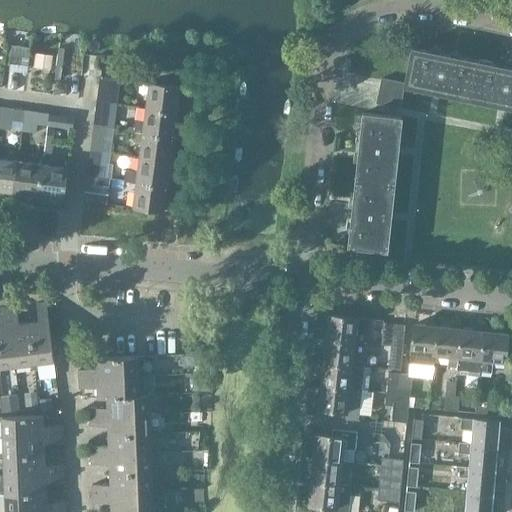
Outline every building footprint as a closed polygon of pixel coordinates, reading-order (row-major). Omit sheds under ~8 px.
[(475,60),(436,51),(410,45),(402,81),(402,83),(467,97),(475,60)] [(511,67),(475,60),(467,97),(511,107),(511,67)] [(100,76),(97,101),(117,103),(120,79),(100,76)] [(400,93),(402,83),(402,81),(379,77),(377,88),(400,93)] [(178,86),(148,82),(145,107),(175,111),(178,86)] [(377,88),(374,100),(397,105),(400,93),(377,88)] [(97,101),(93,126),(105,128),(114,129),(117,103),(97,101)] [(135,121),(134,131),(172,136),(175,111),(145,107),(143,122),(135,121)] [(23,123),(24,112),(14,110),(12,122),(23,123)] [(362,111),(355,177),(392,181),(399,115),(362,111)] [(37,125),(47,126),(49,115),(39,114),(37,125)] [(73,130),(74,119),(49,115),(47,126),(73,130)] [(103,137),(105,128),(93,126),(92,136),(103,137)] [(141,143),(139,157),(169,161),(172,136),(134,131),(132,142),(141,143)] [(89,161),(100,162),(101,152),(90,151),(89,161)] [(124,181),(136,182),(165,186),(169,161),(139,157),(137,171),(125,170),(124,181)] [(0,190),(13,192),(16,161),(0,158),(0,190)] [(41,164),(16,161),(13,192),(37,195),(41,164)] [(66,167),(41,164),(37,195),(62,198),(66,167)] [(98,177),(87,175),(86,186),(97,188),(98,177)] [(384,248),(388,213),(392,181),(355,177),(348,244),(384,248)] [(162,211),(165,186),(136,182),(133,207),(162,211)] [(37,365),(53,363),(46,303),(36,305),(38,322),(28,324),(35,370),(38,369),(37,365)] [(31,370),(35,370),(28,324),(18,325),(16,307),(6,308),(15,368),(31,365),(31,370)] [(0,369),(15,368),(6,308),(0,308),(0,324),(0,327),(0,369)] [(328,315),(326,338),(367,342),(369,319),(328,315)] [(405,325),(394,324),(383,323),(381,344),(391,346),(402,347),(405,325)] [(421,369),(421,366),(433,367),(434,357),(437,327),(414,324),(411,354),(410,368),(421,369)] [(461,329),(437,327),(434,357),(449,359),(448,366),(457,367),(461,329)] [(479,372),(479,369),(484,331),(461,329),(457,367),(456,374),(479,376),(479,372)] [(507,334),(484,331),(479,369),(479,372),(491,373),(493,361),(504,362),(507,334)] [(326,338),(323,361),(364,366),(367,342),(326,338)] [(401,359),(402,347),(391,346),(390,358),(401,359)] [(78,371),(79,379),(138,377),(138,360),(144,359),(143,356),(96,358),(96,370),(78,371)] [(323,361),(321,385),(362,389),(364,366),(323,361)] [(398,388),(399,386),(400,374),(388,373),(387,387),(398,388)] [(97,388),(98,399),(106,399),(106,398),(139,397),(139,396),(145,396),(145,392),(139,392),(138,377),(79,379),(79,389),(97,388)] [(446,381),(445,394),(454,395),(456,382),(446,381)] [(318,409),(345,412),(344,419),(358,420),(362,389),(321,385),(318,409)] [(387,387),(385,399),(397,400),(398,388),(387,387)] [(398,388),(397,400),(409,401),(410,389),(402,388),(398,388)] [(491,392),(477,391),(475,413),(497,415),(498,403),(491,402),(491,392)] [(19,411),(17,394),(0,396),(0,397),(2,413),(19,411)] [(453,411),(457,411),(459,396),(454,396),(454,395),(445,394),(443,410),(453,411)] [(145,396),(139,396),(139,397),(106,398),(106,399),(107,408),(89,409),(90,417),(149,413),(148,398),(154,398),(154,395),(145,396)] [(390,421),(395,421),(397,400),(385,399),(385,406),(391,406),(390,421)] [(407,423),(409,401),(397,400),(395,421),(407,423)] [(108,426),(108,435),(149,432),(156,432),(155,430),(149,430),(149,413),(90,417),(90,427),(108,426)] [(0,420),(1,420),(2,438),(62,435),(61,426),(44,427),(43,416),(1,418),(1,417),(0,416),(0,420)] [(472,430),(470,443),(496,446),(498,446),(500,431),(497,431),(498,422),(460,418),(460,428),(472,430)] [(420,439),(422,420),(413,419),(411,438),(420,439)] [(313,458),(343,461),(353,462),(354,451),(355,451),(357,431),(332,428),(331,436),(316,434),(313,458)] [(156,432),(149,432),(108,435),(109,446),(91,447),(91,455),(150,452),(150,436),(156,436),(156,432)] [(62,445),(62,435),(2,438),(3,453),(0,452),(0,455),(45,453),(45,446),(62,445)] [(420,444),(410,443),(408,462),(418,463),(420,444)] [(470,444),(458,443),(457,454),(469,455),(468,467),(468,468),(494,470),(499,470),(500,457),(495,456),(496,446),(470,443),(470,444)] [(157,471),(157,468),(151,468),(150,452),(91,455),(91,465),(109,464),(109,473),(157,471)] [(0,458),(3,458),(4,475),(63,472),(63,464),(45,465),(45,453),(0,455),(0,458)] [(352,471),(353,462),(343,461),(313,458),(311,481),(340,484),(342,470),(352,471)] [(379,472),(390,473),(391,459),(381,458),(379,472)] [(390,473),(389,480),(401,481),(403,460),(391,459),(390,473)] [(416,486),(417,467),(408,466),(406,485),(416,486)] [(492,494),(494,470),(468,468),(468,467),(456,466),(455,476),(467,477),(465,492),(492,494)] [(92,485),(93,493),(152,490),(151,474),(157,474),(157,471),(109,473),(110,484),(92,485)] [(0,494),(5,494),(47,493),(46,483),(63,483),(63,472),(4,475),(0,474),(0,494)] [(388,487),(389,480),(390,473),(379,472),(378,486),(388,487)] [(389,480),(388,487),(387,502),(398,503),(401,481),(389,480)] [(311,481),(308,505),(335,508),(334,511),(347,511),(351,485),(340,484),(311,481)] [(376,501),(387,502),(388,487),(378,486),(376,501)] [(153,507),(152,490),(93,493),(93,503),(111,503),(111,511),(159,509),(159,506),(153,507)] [(413,511),(415,492),(405,491),(404,510),(413,511)] [(490,511),(492,494),(465,492),(463,511),(490,511)] [(47,493),(5,494),(0,494),(0,497),(5,497),(5,511),(40,511),(65,511),(65,503),(47,503),(47,493)]
